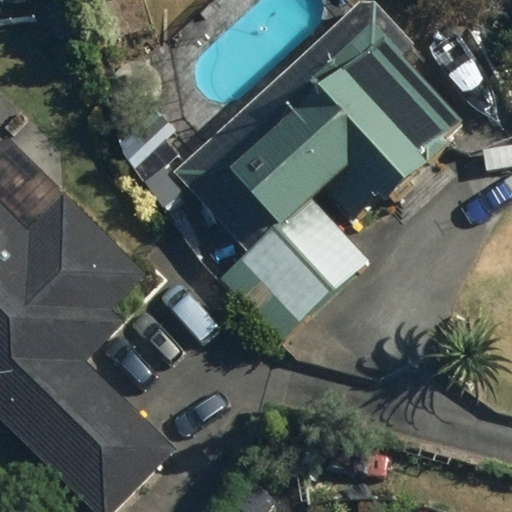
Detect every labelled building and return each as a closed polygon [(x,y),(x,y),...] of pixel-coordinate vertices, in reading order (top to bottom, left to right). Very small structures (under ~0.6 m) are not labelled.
[(58,8),(41,15),(52,45),(69,39),(58,8)] [(366,35),(205,181),(264,247),(219,287),(275,349),(365,268),(309,207),(318,198),(346,229),(368,209),(374,216),(416,179),(409,171),(453,131),(366,35)] [(457,39),(423,57),(453,113),(487,94),(457,39)] [(41,117),(6,84),(0,91),(0,139),(10,149),(41,117)] [(0,430),(85,511),(114,511),(168,455),(78,370),(116,330),(103,318),(138,282),(56,205),(23,240),(0,218),(0,430)]
